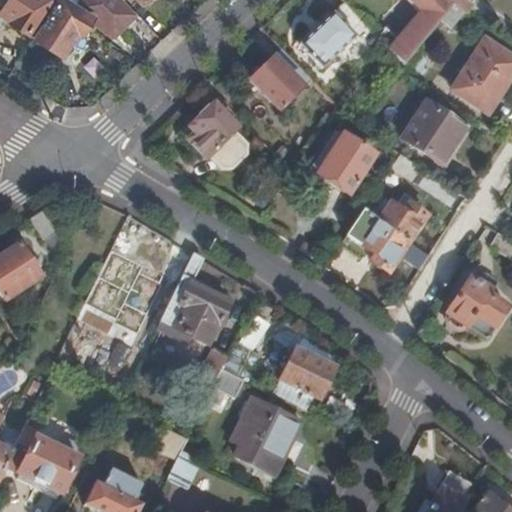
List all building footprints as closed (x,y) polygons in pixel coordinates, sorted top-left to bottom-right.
[(0,0),(0,15),(10,22),(9,24),(27,35),(49,0),(0,0)] [(62,0),(58,0),(33,39),(62,57),(78,34),(81,36),(91,22),(115,37),(137,16),(130,9),(121,0),(82,0),(76,9),(62,0)] [(121,0),(130,9),(139,2),(141,4),(145,0),(121,0)] [(447,0),(407,0),(420,13),(397,40),(387,31),(379,39),(381,41),(391,52),(404,65),(439,22),(453,7),(447,0)] [(447,0),(453,7),(463,14),(472,0),(447,0)] [(379,39),(344,3),(298,47),(321,71),(355,39),(368,53),(381,41),(379,39)] [(449,30),(463,14),(453,7),(439,22),(449,30)] [(120,41),(142,21),(137,16),(115,37),(120,41)] [(511,58),(485,41),(453,91),(489,114),(511,78),(511,58)] [(279,112),(310,82),(281,52),(250,82),(279,112)] [(397,74),(399,72),(404,65),(391,52),(383,60),(397,74)] [(196,92),(203,100),(211,92),(203,85),(196,92)] [(425,104),(402,140),(441,166),(450,151),(464,129),(425,104)] [(212,107),(189,129),(196,136),(189,143),(204,160),(206,158),(220,173),(230,173),(246,158),(247,148),(233,133),(235,131),(212,107)] [(373,157),(336,133),(304,180),(324,194),(331,184),(348,196),(373,157)] [(414,184),(423,171),(400,156),(391,169),(414,184)] [(378,222),(409,243),(426,218),(409,206),(404,213),(391,204),(390,206),(386,203),(380,211),(384,213),(378,222)] [(400,257),(409,243),(378,222),(363,212),(345,238),(375,258),(371,264),(388,275),(400,257)] [(43,214),(30,223),(44,243),(56,235),(43,214)] [(511,243),(497,234),(489,248),(511,262),(511,243)] [(420,271),(430,257),(409,243),(400,257),(420,271)] [(20,246),(0,259),(0,295),(5,302),(23,291),(26,295),(32,291),(29,287),(41,280),(33,266),(43,259),(36,249),(31,252),(30,250),(24,253),(20,246)] [(203,261),(193,255),(160,325),(206,347),(217,324),(220,326),(229,306),(191,286),(203,261)] [(474,282),(489,292),(494,285),(493,280),(485,274),(479,275),(474,282)] [(495,296),(489,292),(474,282),(467,277),(455,295),(457,297),(446,313),(448,315),(446,319),(447,322),(456,329),(460,328),(463,325),(486,340),(506,309),(493,300),(495,296)] [(234,345),(235,341),(227,337),(204,386),(212,390),(221,372),(234,345)] [(250,353),(234,345),(221,372),(237,379),(250,353)] [(334,371),(293,351),(278,383),(319,403),(334,371)] [(221,372),(212,390),(206,402),(220,409),(226,396),(235,400),(243,382),(237,379),(221,372)] [(28,423),(36,405),(25,398),(16,417),(28,423)] [(230,444),(240,450),(235,461),(274,481),(301,426),(251,401),(230,444)] [(38,433),(26,427),(18,443),(31,449),(35,440),(38,433)] [(183,450),(187,441),(171,433),(167,442),(183,450)] [(31,449),(18,443),(12,455),(6,467),(18,474),(18,475),(60,496),(78,461),(71,458),(60,452),(35,440),(31,449)] [(60,452),(71,458),(76,446),(65,440),(60,452)] [(0,480),(6,467),(12,455),(1,450),(4,445),(0,442),(0,480)] [(187,492),(201,464),(181,454),(167,482),(187,492)] [(96,484),(84,507),(93,511),(138,511),(141,506),(134,503),(142,487),(111,472),(103,487),(96,484)] [(18,475),(16,480),(58,501),(60,496),(18,475)] [(432,502),(426,511),(459,511),(465,502),(440,488),(432,502)] [(508,511),(487,495),(473,511),(508,511)] [(426,511),(432,502),(427,499),(419,511),(426,511)]
